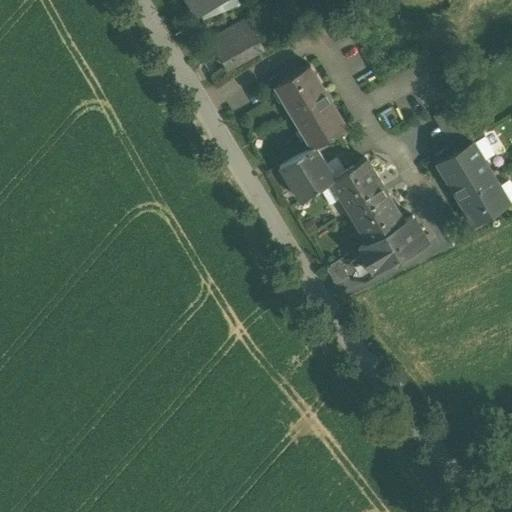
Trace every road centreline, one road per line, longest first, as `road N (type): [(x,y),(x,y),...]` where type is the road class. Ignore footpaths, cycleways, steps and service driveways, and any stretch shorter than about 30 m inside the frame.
road 1 (residential): [(207,108),(335,318),(485,511)]
road 2 (residential): [(207,108),(317,47),(363,121)]
road 3 (residential): [(141,0),(207,108)]
